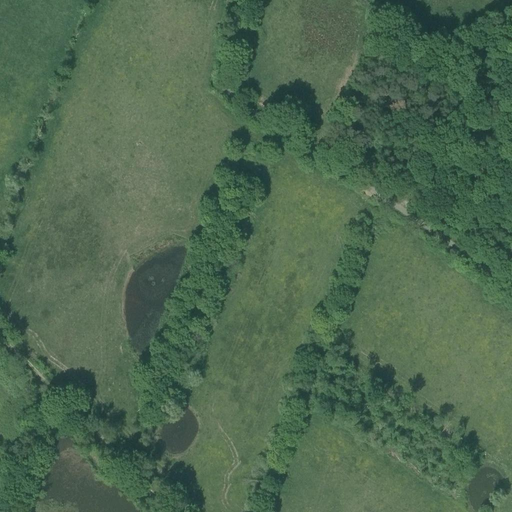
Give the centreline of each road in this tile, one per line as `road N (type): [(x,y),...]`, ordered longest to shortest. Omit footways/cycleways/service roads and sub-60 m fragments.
road 1 (track): [(178,511),(0,336)]
road 2 (track): [(404,209),(428,114),(438,101),(511,64)]
